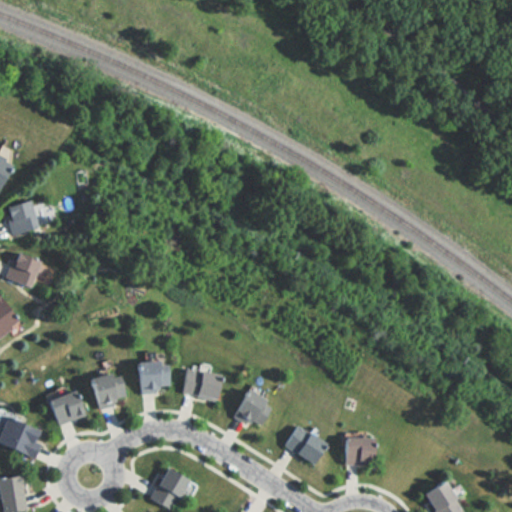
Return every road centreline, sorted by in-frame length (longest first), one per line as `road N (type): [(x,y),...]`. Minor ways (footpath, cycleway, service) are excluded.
road 1 (residential): [(313,511),(176,434),(149,432),(106,456)]
road 2 (residential): [(105,491),(113,470),(106,456),(75,453),(64,475),(71,490),(84,497),(105,491)]
